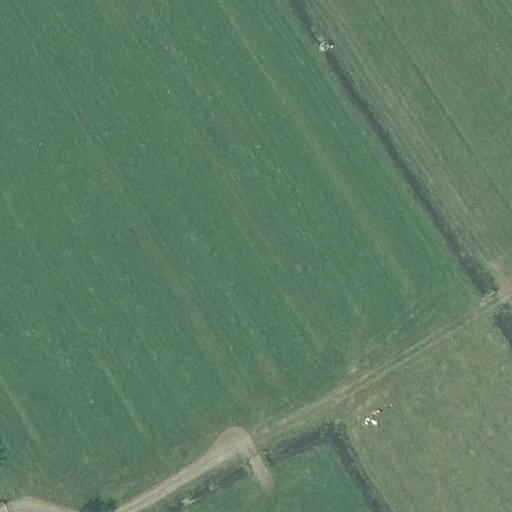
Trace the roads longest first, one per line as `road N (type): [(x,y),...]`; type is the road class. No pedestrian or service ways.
road 1 (track): [(511,302),(447,343),(241,444)]
road 2 (track): [(259,473),(241,444),(123,511)]
